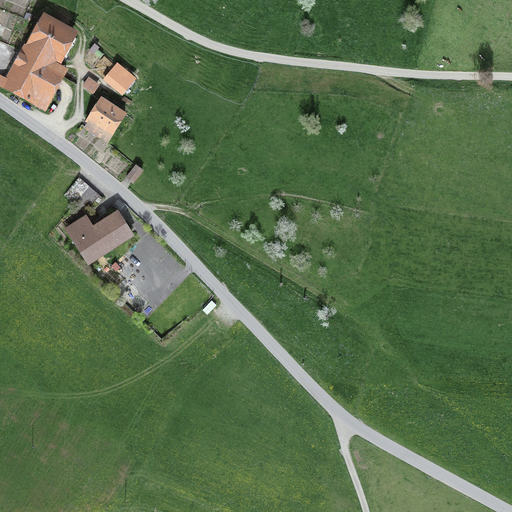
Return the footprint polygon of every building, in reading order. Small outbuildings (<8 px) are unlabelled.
[(7,90),(44,110),(66,71),(51,63),(54,57),(59,59),(71,38),(45,23),(7,90)] [(108,74),(114,67),(106,61),(101,68),(108,74)] [(105,79),(121,93),(134,79),(117,64),(105,79)] [(90,80),(84,87),(92,93),(98,86),(90,80)] [(108,142),(113,133),(109,131),(119,117),(123,119),(126,115),(105,101),(87,128),(108,142)] [(136,167),(127,178),(133,183),(142,172),(136,167)] [(64,195),(74,204),(78,201),(87,190),(77,181),(64,195)] [(102,201),(88,189),(87,190),(78,201),(91,213),(102,201)] [(85,218),(67,229),(89,264),(131,236),(122,222),(125,220),(120,212),(93,229),(85,218)]
